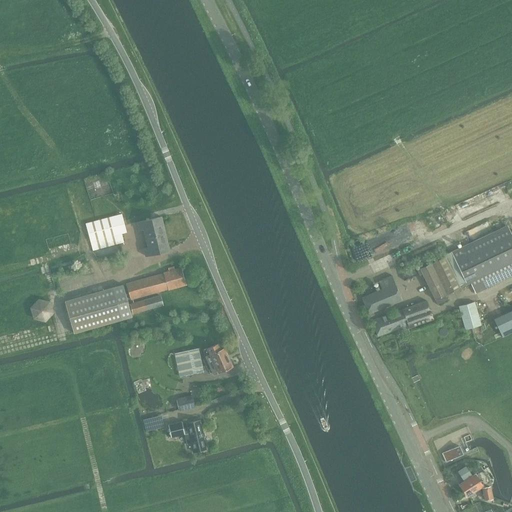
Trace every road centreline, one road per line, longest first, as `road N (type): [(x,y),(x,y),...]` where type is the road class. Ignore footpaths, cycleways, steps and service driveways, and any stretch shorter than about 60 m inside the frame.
road 1 (tertiary): [(440,511),(206,0)]
road 2 (unclassified): [(316,511),(138,84),(90,0)]
